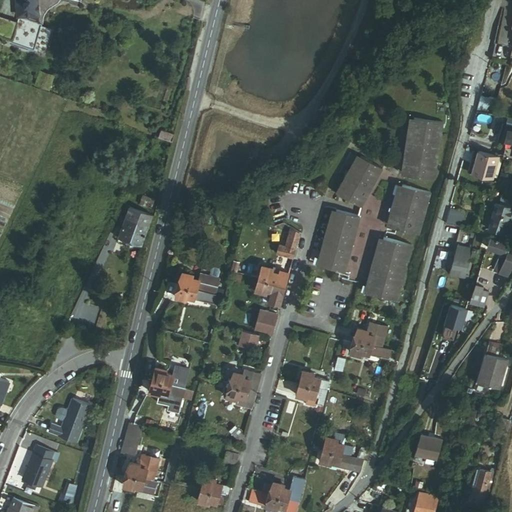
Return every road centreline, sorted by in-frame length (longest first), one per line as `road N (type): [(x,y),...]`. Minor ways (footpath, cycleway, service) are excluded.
road 1 (residential): [(355,496),(375,448),(497,0)]
road 2 (tertiary): [(130,358),(217,0)]
road 3 (residential): [(233,511),(320,203)]
road 4 (residential): [(355,496),(511,289)]
road 5 (residential): [(0,465),(43,390),(67,370),(103,356),(130,358)]
road 6 (tertiary): [(91,511),(130,358)]
